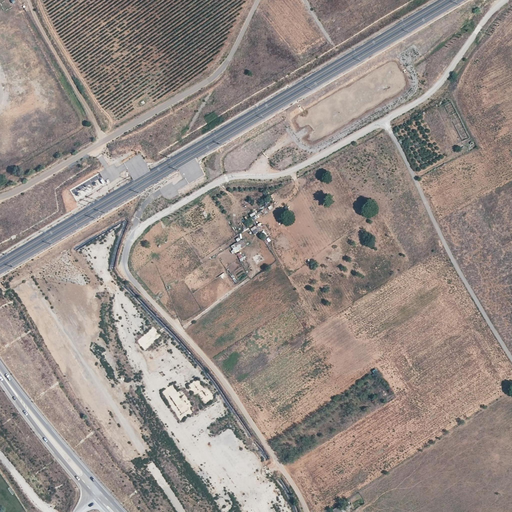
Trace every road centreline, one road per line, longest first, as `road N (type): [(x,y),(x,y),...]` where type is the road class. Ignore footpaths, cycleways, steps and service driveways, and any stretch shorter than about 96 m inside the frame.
road 1 (track): [(505,0),(434,92),(284,173),(226,179),(132,233),(127,275),(209,363),(306,511)]
road 2 (unclassified): [(0,196),(221,72),(258,0)]
road 3 (track): [(511,359),(384,120)]
road 4 (track): [(256,177),(266,155),(293,136),(314,149),(406,96),(415,80),(405,58),(416,51)]
road 5 (unknown): [(125,269),(107,287),(39,428)]
road 6 (tertiary): [(112,511),(0,373)]
road 7 (track): [(103,139),(28,0)]
